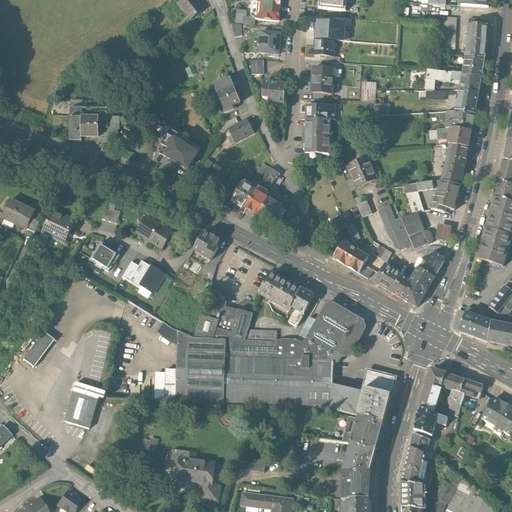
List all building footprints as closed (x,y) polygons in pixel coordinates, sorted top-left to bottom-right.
[(195,0),(183,0),(179,3),(191,18),(202,9),(195,0)] [(281,0),(250,0),(250,4),(256,5),(255,20),(279,22),(281,0)] [(346,0),(319,0),(318,9),(345,11),(346,0)] [(235,22),(245,24),(247,11),(237,9),(235,22)] [(456,19),(439,18),(438,35),(444,35),(443,49),(454,49),(456,19)] [(317,22),(315,39),(334,40),(343,41),(344,24),(333,23),(317,22)] [(487,27),(469,25),(467,57),(485,59),(487,27)] [(281,28),(272,27),(272,34),(260,33),(258,52),(269,53),(269,56),(279,57),(281,28)] [(334,40),(315,39),(314,55),(333,57),(334,40)] [(485,59),(467,57),(464,75),(482,77),(485,59)] [(334,70),(314,68),(311,93),(323,94),(332,95),(334,70)] [(464,75),(428,72),(427,81),(452,83),(452,80),(457,81),(463,79),(460,90),(479,94),(482,77),(464,75)] [(230,79),(214,85),(218,93),(233,87),(230,79)] [(361,99),(375,100),(375,81),(361,81),(361,99)] [(286,84),(271,83),(271,82),(264,82),(262,98),(268,99),(268,102),(284,104),(286,84)] [(233,87),(218,93),(225,112),(232,109),(231,106),(239,103),(233,87)] [(479,94),(460,90),(456,112),(474,115),(479,94)] [(389,115),(390,103),(374,103),(374,115),(389,115)] [(335,107),(306,106),(306,120),(327,121),(327,116),(334,116),(335,107)] [(474,115),(456,112),(453,123),(445,124),(445,130),(450,130),(470,134),(474,115)] [(81,117),(75,117),(75,116),(70,116),(69,140),(81,140),(81,135),(81,117)] [(98,117),(81,117),(81,135),(97,135),(98,117)] [(245,120),(229,129),(235,141),(252,132),(245,120)] [(327,121),(306,120),(306,124),(304,124),(304,130),(306,130),(305,144),(303,144),(303,150),(305,150),(305,154),(329,154),(329,148),(331,148),(332,127),(330,127),(330,121),(327,121)] [(199,146),(165,125),(159,136),(159,143),(168,148),(163,155),(183,167),(187,166),(199,146)] [(470,134),(450,130),(445,130),(437,131),(438,138),(446,137),(450,136),(448,146),(467,149),(470,134)] [(511,140),(507,140),(503,161),(511,162),(511,140)] [(367,159),(347,168),(352,180),(356,189),(376,180),(367,159)] [(465,163),(447,159),(441,182),(460,186),(465,163)] [(511,162),(503,161),(498,182),(511,185),(511,162)] [(270,167),(262,163),(253,178),(260,182),(270,167)] [(279,173),(270,167),(260,182),(260,183),(255,191),(265,197),(279,173)] [(347,168),(341,171),(346,183),(352,180),(347,168)] [(255,191),(241,182),(231,199),(246,207),(255,191)] [(460,186),(441,182),(417,185),(418,192),(439,189),(437,199),(433,198),(432,205),(431,205),(430,211),(437,213),(439,208),(454,211),(460,186)] [(493,199),(495,200),(511,203),(511,185),(498,182),(493,199)] [(418,192),(417,185),(403,188),(404,194),(418,192)] [(255,191),(246,207),(259,216),(269,199),(265,197),(255,191)] [(418,192),(404,194),(405,200),(404,201),(405,205),(408,204),(409,205),(421,201),(418,192)] [(269,199),(259,216),(270,222),(274,215),(280,206),(269,199)] [(26,210),(10,203),(11,201),(10,200),(2,218),(25,229),(34,211),(27,208),(26,210)] [(367,200),(357,204),(362,217),(373,213),(367,200)] [(511,203),(495,200),(494,205),(493,204),(488,223),(489,223),(487,230),(511,237),(511,235),(511,203)] [(421,201),(409,205),(409,207),(407,208),(409,214),(412,213),(413,216),(418,215),(424,212),(421,201)] [(110,204),(102,220),(116,224),(120,213),(114,211),(115,205),(110,204)] [(285,210),(280,206),(274,215),(280,219),(285,210)] [(64,220),(52,214),(53,211),(52,211),(42,233),(64,243),(74,221),(65,217),(64,220)] [(350,212),(329,219),(332,230),(354,224),(350,212)] [(424,231),(418,215),(413,216),(402,220),(409,238),(422,232),(424,231)] [(39,222),(33,219),(28,229),(34,232),(39,222)] [(170,234),(147,220),(137,236),(160,250),(170,234)] [(355,223),(347,226),(352,241),(360,238),(355,223)] [(449,243),(452,228),(438,225),(435,240),(449,243)] [(487,230),(485,235),(484,235),(479,252),(480,253),(478,259),(477,258),(477,259),(503,267),(506,255),(505,255),(508,248),(511,237),(487,230)] [(210,236),(204,232),(193,250),(210,260),(217,249),(214,247),(219,240),(210,235),(210,236)] [(422,232),(409,238),(414,251),(428,245),(422,232)] [(356,251),(342,243),(333,259),(347,267),(356,251)] [(89,262),(107,273),(118,254),(101,244),(89,262)] [(374,255),(388,261),(393,251),(379,245),(374,255)] [(364,253),(363,255),(356,251),(347,267),(359,274),(369,256),(364,253)] [(434,255),(425,258),(423,261),(421,259),(418,260),(414,267),(417,269),(434,279),(444,264),(444,260),(434,255)] [(138,266),(133,263),(124,276),(153,296),(165,277),(141,262),(138,266)] [(401,277),(383,268),(378,278),(395,288),(401,277)] [(434,279),(417,269),(411,279),(412,279),(410,282),(401,277),(395,288),(392,294),(417,308),(434,279)] [(300,291),(270,273),(260,291),(259,294),(272,302),(273,300),(277,303),(276,304),(288,312),(291,307),(290,307),(300,291)] [(511,293),(509,291),(505,288),(490,308),(498,315),(511,296),(511,293)] [(314,296),(301,289),(300,291),(290,307),(291,307),(297,311),(292,319),(291,319),(288,324),(295,328),(314,296)] [(330,409),(357,416),(363,392),(362,390),(331,382),(333,363),(337,362),(341,356),(347,353),(346,349),(350,347),(363,327),(357,321),(327,304),(302,345),(295,341),(282,340),(277,343),(277,333),(249,331),(253,315),(225,307),(226,303),(223,296),(221,297),(212,294),(206,317),(201,316),(194,339),(172,329),(162,322),(155,331),(176,347),(175,370),(164,370),(163,401),(222,403),(222,401),(330,406),(330,409)] [(511,307),(511,296),(498,315),(503,319),(511,307)] [(492,323),(465,314),(459,332),(488,343),(492,323)] [(511,326),(492,323),(488,343),(511,347),(511,326)] [(45,335),(24,363),(35,370),(55,343),(45,335)] [(395,377),(367,370),(362,390),(364,389),(390,396),(395,377)] [(431,371),(418,411),(420,411),(434,416),(441,391),(446,375),(431,371)] [(465,381),(446,375),(441,391),(452,395),(450,399),(452,400),(462,407),(465,398),(466,395),(461,394),(465,383),(465,381)] [(483,389),(465,383),(461,394),(466,395),(465,398),(473,400),(475,395),(480,397),(483,389)] [(110,395),(81,386),(68,425),(92,433),(103,400),(108,401),(110,395)] [(389,400),(370,394),(364,418),(383,424),(389,400)] [(462,407),(452,400),(447,415),(458,419),(458,418),(462,407)] [(499,403),(493,400),(481,419),(495,428),(508,407),(500,402),(499,403)] [(511,408),(508,407),(495,428),(510,437),(511,432),(511,408)] [(434,416),(420,411),(414,432),(431,437),(432,435),(436,423),(438,426),(445,428),(448,420),(434,416)] [(364,418),(358,417),(357,420),(349,418),(349,419),(347,419),(342,440),(343,441),(343,442),(351,443),(351,444),(376,450),(383,424),(364,418)] [(0,448),(15,436),(4,423),(0,426),(0,448)] [(429,442),(413,434),(409,450),(425,458),(429,442)] [(452,445),(441,437),(432,435),(431,437),(456,456),(459,451),(451,446),(452,445)] [(317,438),(316,450),(336,451),(337,439),(317,438)] [(150,443),(143,441),(139,456),(151,459),(156,441),(150,440),(150,443)] [(351,444),(343,472),(369,472),(376,450),(351,444)] [(178,461),(175,482),(203,485),(201,501),(219,504),(222,486),(214,485),(217,463),(188,460),(189,452),(173,450),(172,461),(178,461)] [(425,458),(409,450),(401,486),(400,511),(425,511),(425,491),(429,491),(432,476),(422,474),(425,458)] [(237,457),(235,468),(264,473),(266,461),(237,457)] [(369,472),(343,472),(341,502),(345,501),(367,501),(369,472)] [(496,511),(499,507),(461,485),(458,490),(443,482),(433,499),(428,511),(496,511)] [(76,511),(83,503),(68,492),(57,507),(64,511),(76,511)] [(266,511),(270,511),(273,498),(244,494),(242,509),(266,511)] [(292,511),(294,501),(273,498),(270,511),(292,511)] [(45,511),(46,511),(38,500),(27,508),(29,511),(45,511)] [(345,501),(344,511),(367,511),(367,501),(345,501)]
